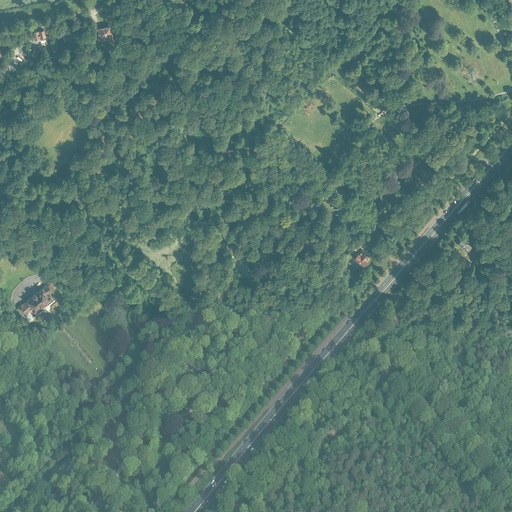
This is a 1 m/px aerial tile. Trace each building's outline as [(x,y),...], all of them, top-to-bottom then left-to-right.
[(109,42),(116,41),(113,25),(98,28),(100,40),(109,39),(109,42)] [(44,30),(38,31),(40,38),(40,40),(46,39),(46,43),(50,42),(49,36),(45,36),(44,30)] [(74,33),(64,35),(63,35),(65,42),(71,41),(71,38),(75,38),(74,33)] [(43,51),(42,48),(42,45),(33,47),(34,53),(43,51)] [(340,204),(336,201),(332,205),(333,206),(331,207),(334,210),(335,208),(336,209),(340,204)] [(462,238),(458,243),(467,251),(471,246),(462,238)] [(371,257),(362,249),(355,257),(357,259),(355,261),(359,266),(362,263),(363,265),(371,257)] [(22,303),(17,307),(17,308),(17,309),(23,316),(24,315),(29,321),(33,318),(28,311),(32,308),(32,310),(33,311),(35,311),(36,310),(36,308),(40,305),(42,306),(44,304),(44,302),(48,299),(50,299),(51,298),(51,297),(50,295),(48,295),(48,294),(51,292),(55,289),(54,288),(50,283),(49,281),(44,285),(45,286),(43,288),(42,288),(36,293),(34,293),(33,294),(32,295),(32,296),(26,300),(26,301),(23,304),(22,303)]
